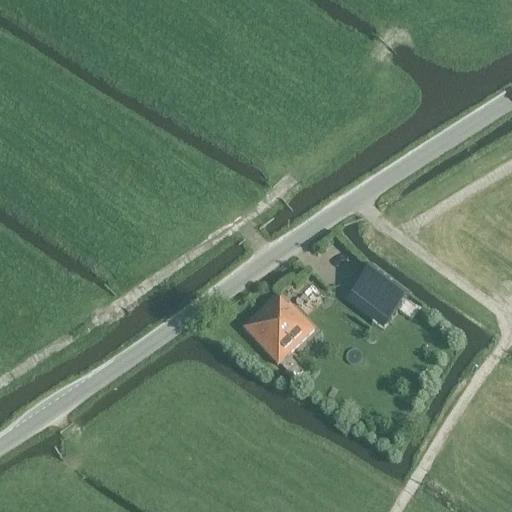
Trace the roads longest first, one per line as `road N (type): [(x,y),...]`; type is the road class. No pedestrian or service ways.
road 1 (tertiary): [(0,444),(511,101)]
road 2 (track): [(296,180),(273,206),(0,388)]
road 3 (track): [(394,511),(511,332)]
road 4 (track): [(511,324),(356,205)]
road 5 (track): [(511,166),(396,236)]
